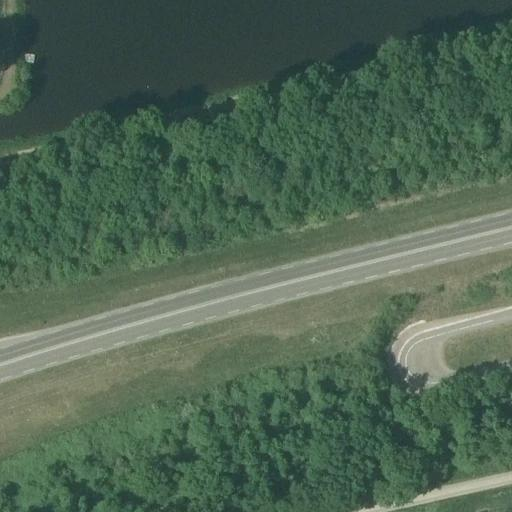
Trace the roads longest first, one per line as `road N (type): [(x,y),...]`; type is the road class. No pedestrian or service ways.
road 1 (primary): [(0,367),(511,230)]
road 2 (unclassified): [(376,511),(511,481)]
